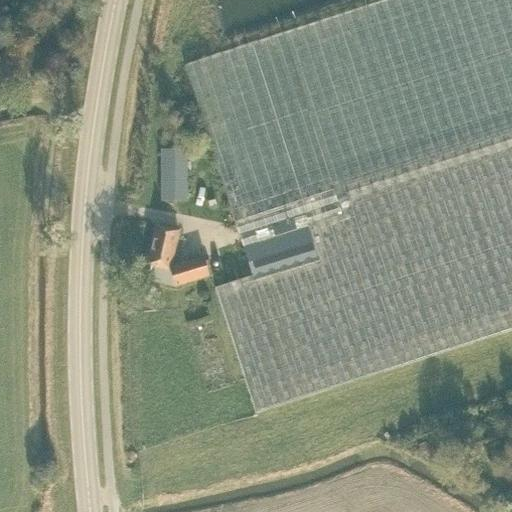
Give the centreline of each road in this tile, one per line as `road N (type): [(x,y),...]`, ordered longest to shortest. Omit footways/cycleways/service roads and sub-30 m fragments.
road 1 (secondary): [(89,511),(79,342),(85,206)]
road 2 (secondary): [(85,206),(115,0)]
